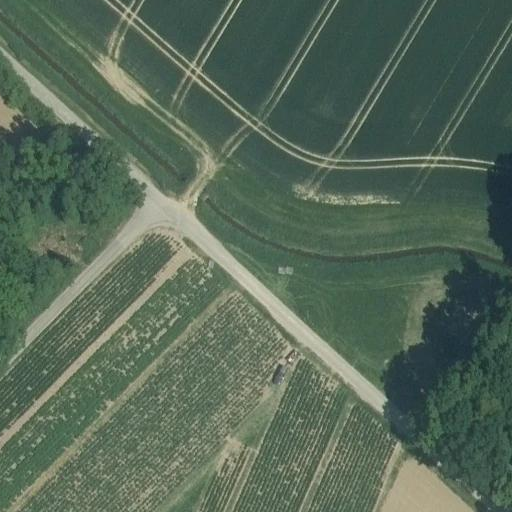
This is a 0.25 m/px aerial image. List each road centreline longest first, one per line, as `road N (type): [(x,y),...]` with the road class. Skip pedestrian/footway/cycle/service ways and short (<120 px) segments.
road 1 (unclassified): [(164,201),(504,511)]
road 2 (unclassified): [(0,369),(164,201)]
road 3 (unclassified): [(0,53),(164,201)]
